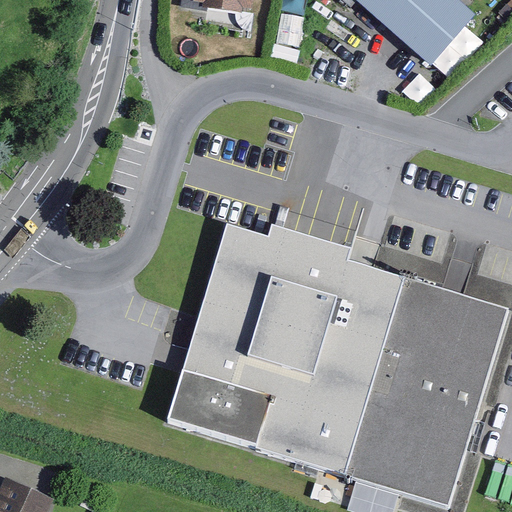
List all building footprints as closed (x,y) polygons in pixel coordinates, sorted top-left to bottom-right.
[(181,0),(180,9),(205,13),(205,11),(239,16),(240,12),(250,14),(252,0),(181,0)] [(470,20),(446,0),(335,0),(349,11),(354,6),(427,69),(470,20)] [(302,55),(307,9),(283,7),(278,52),(302,55)] [(446,511),(509,310),(464,296),(442,289),(349,261),(353,248),(270,223),(266,235),(228,223),(187,353),(170,347),(163,368),(180,373),(164,425),(446,511)] [(48,511),(52,504),(2,481),(0,486),(0,511),(48,511)]
